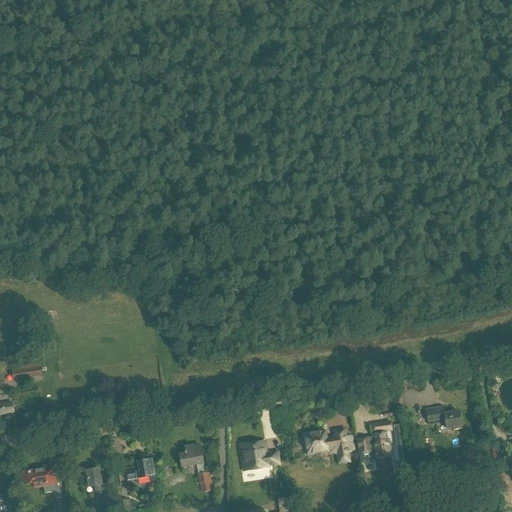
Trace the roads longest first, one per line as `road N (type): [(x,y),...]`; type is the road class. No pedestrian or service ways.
road 1 (unclassified): [(218,405),(511,353)]
road 2 (unclassified): [(0,441),(218,405)]
